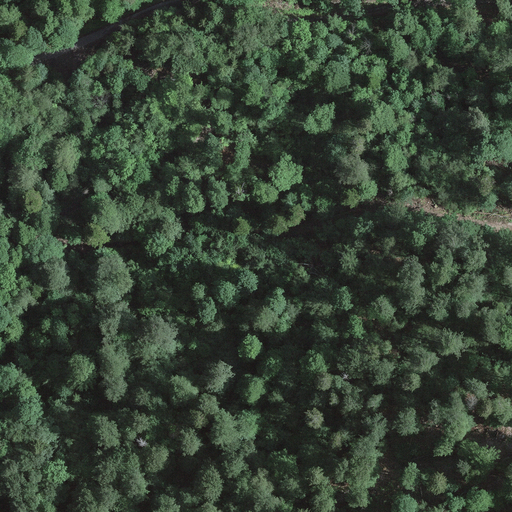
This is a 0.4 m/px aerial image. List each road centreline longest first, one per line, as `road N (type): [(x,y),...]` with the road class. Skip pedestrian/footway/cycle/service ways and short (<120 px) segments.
road 1 (unclassified): [(0,75),(188,2),(312,22),(509,0)]
road 2 (track): [(0,267),(52,240),(57,219),(153,181),(214,122),(212,96),(188,79),(163,84),(119,114),(79,118),(69,110),(62,50)]
